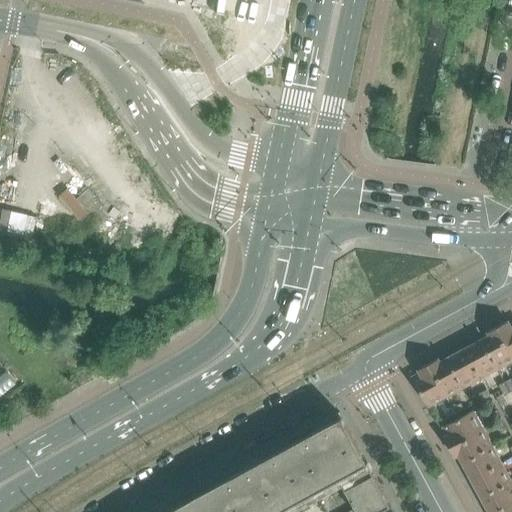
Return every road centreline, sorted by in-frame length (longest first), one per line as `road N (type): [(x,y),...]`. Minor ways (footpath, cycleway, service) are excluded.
road 1 (secondary): [(0,501),(260,346),(292,301),(309,221)]
road 2 (secondary): [(267,211),(246,300),(213,345),(0,468)]
road 3 (residential): [(108,511),(363,370)]
road 4 (tertiary): [(309,221),(499,240)]
road 5 (secondary): [(318,177),(350,0)]
road 6 (tertiary): [(494,202),(318,177)]
road 7 (secondary): [(314,0),(276,167)]
road 8 (tertiary): [(441,511),(363,370)]
road 9 (tertiary): [(152,122),(204,192),(267,211)]
road 10 (tertiary): [(363,370),(491,293)]
road 11 (tertiary): [(175,104),(132,53),(59,32)]
road 12 (residential): [(494,202),(489,170),(511,64)]
road 13 (tertiary): [(59,32),(105,59),(152,122)]
road 14 (residential): [(175,104),(245,44),(256,6)]
road 15 (tertiary): [(276,167),(207,141),(175,104)]
